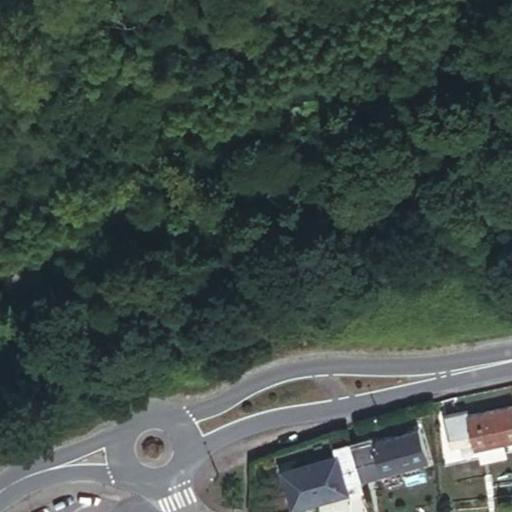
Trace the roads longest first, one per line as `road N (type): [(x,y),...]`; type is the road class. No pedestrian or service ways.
road 1 (tertiary): [(428,378),(380,369),(310,372),(201,413),(170,416)]
road 2 (tertiary): [(185,465),(248,427),(348,409),(428,378)]
